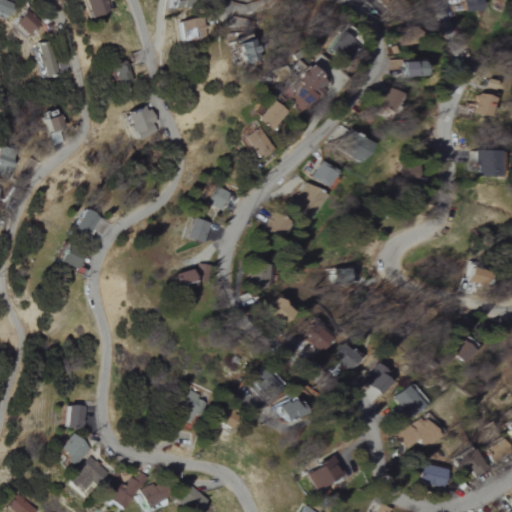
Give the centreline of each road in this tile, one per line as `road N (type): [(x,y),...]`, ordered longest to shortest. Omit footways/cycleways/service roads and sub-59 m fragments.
road 1 (residential): [(425,511),(387,492),(372,416),(242,304),(225,270),(259,195),(372,84),(381,58),(370,20),(342,0)]
road 2 (residential): [(130,0),(176,160),(165,200),(104,259),(98,296),(111,340),(104,421),(110,445),(139,460),(206,467),(229,482),(246,511)]
road 3 (residential): [(0,441),(25,356),(7,293),(13,247),(48,167),(86,132),(66,27),(45,0)]
road 4 (residential): [(437,0),(459,66),(443,119),(456,193),(443,223),(390,253),(391,268),(397,280),(499,313),(511,309)]
